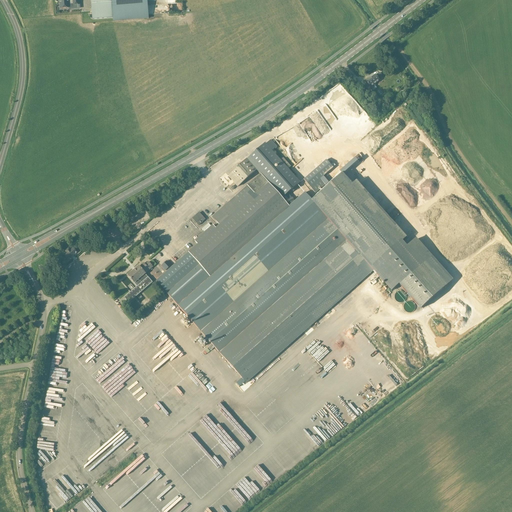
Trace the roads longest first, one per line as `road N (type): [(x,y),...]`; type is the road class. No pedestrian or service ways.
road 1 (primary): [(101,209),(298,92),(420,0)]
road 2 (tertiary): [(31,511),(19,454),(43,304),(20,259)]
road 3 (tertiary): [(0,168),(21,75),(18,32),(2,0)]
